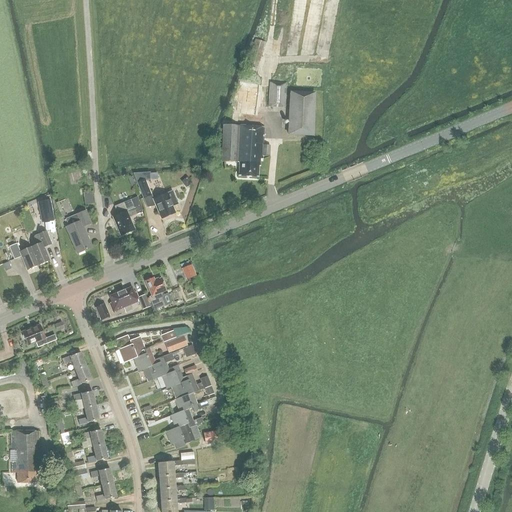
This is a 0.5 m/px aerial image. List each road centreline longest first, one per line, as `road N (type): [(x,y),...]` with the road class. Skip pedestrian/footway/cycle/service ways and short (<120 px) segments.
road 1 (tertiary): [(70,291),(511,108)]
road 2 (residential): [(138,511),(123,427),(70,291)]
road 3 (unknown): [(93,350),(128,329),(192,325),(227,413)]
road 4 (unclassified): [(511,393),(474,511)]
